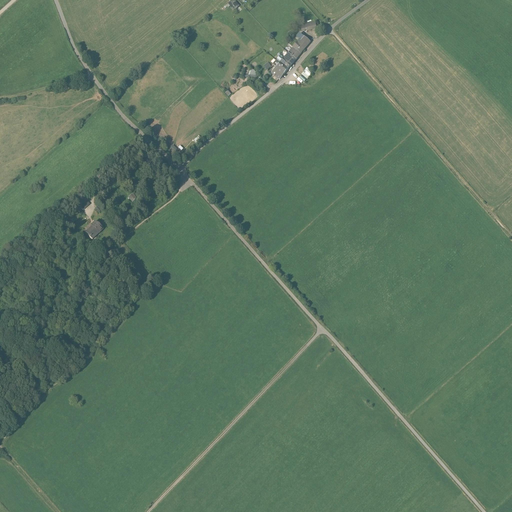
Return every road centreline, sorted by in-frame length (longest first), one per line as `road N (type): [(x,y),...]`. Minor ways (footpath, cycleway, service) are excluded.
road 1 (track): [(0,443),(129,310),(132,292),(110,255),(187,179)]
road 2 (track): [(305,0),(511,236)]
road 3 (unclassified): [(367,0),(179,167)]
road 4 (track): [(148,511),(321,329)]
road 5 (track): [(321,329),(483,511)]
road 6 (track): [(55,0),(90,77),(187,179)]
road 7 (track): [(187,179),(321,329)]
